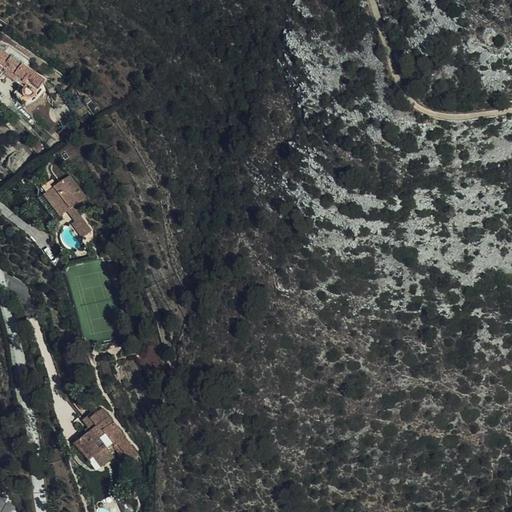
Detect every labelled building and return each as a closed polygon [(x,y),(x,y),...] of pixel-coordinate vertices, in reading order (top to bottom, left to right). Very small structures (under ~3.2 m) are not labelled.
[(0,72),(1,71),(19,83),(21,80),(24,83),(21,89),(21,91),(23,94),(26,96),(29,95),(32,94),(43,77),(24,64),(27,60),(4,44),(1,48),(0,47),(0,72)] [(60,212),(67,206),(73,202),(85,193),(68,171),(43,190),(60,212)] [(73,202),(67,206),(75,216),(80,211),(73,202)] [(80,211),(75,216),(72,219),(82,232),(91,225),(80,211)] [(141,450),(115,420),(105,428),(100,422),(103,419),(95,410),(85,418),(93,429),(89,432),(76,442),(92,458),(95,455),(99,451),(104,456),(113,448),(110,444),(115,440),(122,449),(124,447),(133,458),(141,450)] [(93,429),(85,418),(81,413),(74,419),(78,424),(80,422),(89,432),(93,429)] [(121,450),(129,461),(133,458),(124,447),(122,449),(121,450)] [(118,453),(113,448),(104,456),(99,451),(95,455),(104,465),(118,453)]
